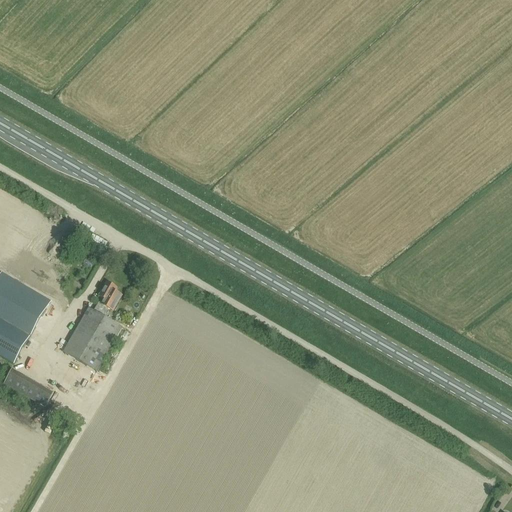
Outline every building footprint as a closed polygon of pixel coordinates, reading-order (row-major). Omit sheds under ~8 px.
[(0,275),(0,276),(0,320),(30,338),(49,304),(0,275)] [(99,297),(104,300),(102,305),(99,303),(94,312),(89,309),(63,353),(96,372),(122,328),(103,317),(108,309),(113,312),(122,296),(115,292),(117,289),(107,284),(99,297)] [(60,294),(39,340),(48,344),(69,299),(60,294)] [(30,338),(0,320),(0,357),(14,365),(30,338)] [(11,370),(3,384),(45,408),(53,394),(23,377),(11,370)]
